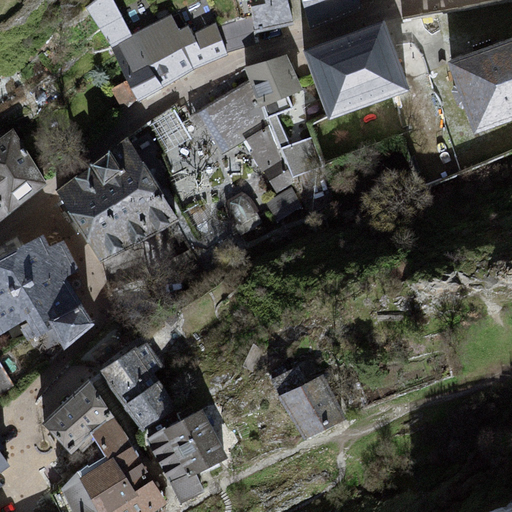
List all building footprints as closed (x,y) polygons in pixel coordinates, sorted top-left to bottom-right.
[(128,80),(138,99),(194,69),(228,55),(226,52),(257,44),(255,36),(253,17),(217,27),(216,23),(193,35),(188,25),(179,30),(171,14),(132,35),(113,0),(95,0),(86,7),(112,48),(128,80)] [(287,0),(264,0),(265,3),(251,7),(253,17),(255,36),(294,23),(287,0)] [(302,0),(308,25),(360,6),(358,0),(302,0)] [(385,21),(304,50),(328,119),(410,89),(385,21)] [(511,37),(448,61),(474,134),(511,120),(511,37)] [(303,89),(286,55),(244,67),(248,82),(260,107),(266,119),(269,124),(293,177),(322,166),(312,137),(291,145),(277,114),(292,107),(287,97),(303,89)] [(138,99),(128,80),(111,89),(124,111),(138,99)] [(248,82),(191,117),(196,125),(201,123),(221,154),(245,140),(242,134),(266,119),(260,107),(248,82)] [(175,102),(150,115),(165,142),(190,129),(175,102)] [(269,124),(266,119),(242,134),(245,140),(262,171),(270,182),(277,195),(265,203),(277,222),(302,205),(291,185),(293,177),(269,124)] [(0,220),(47,185),(13,129),(0,138),(0,220)] [(180,221),(127,137),(57,191),(103,264),(180,221)] [(36,236),(0,256),(0,334),(1,335),(19,331),(27,342),(38,332),(53,350),(88,324),(76,286),(84,278),(58,243),(40,252),(36,236)] [(136,347),(101,371),(146,439),(163,429),(184,419),(155,373),(163,366),(147,342),(138,349),(136,347)] [(0,398),(16,389),(0,361),(0,398)] [(277,397),(303,440),(346,419),(322,378),(307,383),(299,366),(271,380),(279,396),(277,397)] [(42,424),(71,454),(78,448),(83,451),(95,441),(91,432),(113,416),(89,380),(42,424)] [(181,503),(205,491),(197,474),(228,458),(201,410),(184,419),(163,429),(146,439),(181,503)] [(104,455),(112,457),(133,445),(113,416),(91,432),(95,441),(104,455)] [(0,473),(10,466),(1,452),(5,448),(0,441),(0,473)] [(133,445),(112,457),(148,511),(153,511),(166,504),(133,445)] [(76,472),(62,490),(73,511),(148,511),(112,457),(104,455),(76,472)]
